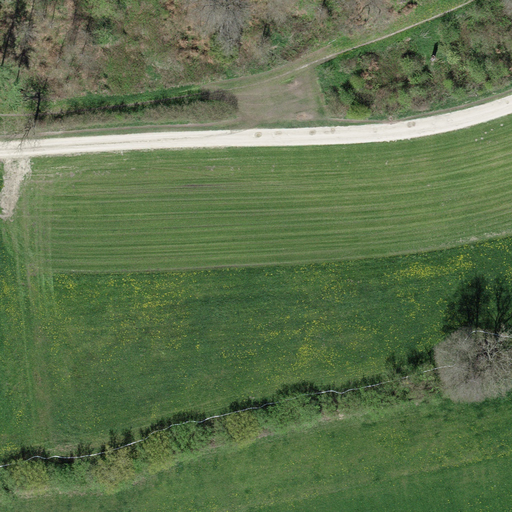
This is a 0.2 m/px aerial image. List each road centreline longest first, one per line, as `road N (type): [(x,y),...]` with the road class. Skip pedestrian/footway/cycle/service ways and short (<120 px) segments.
road 1 (track): [(511,105),(395,133),(0,149)]
road 2 (track): [(511,233),(461,122)]
